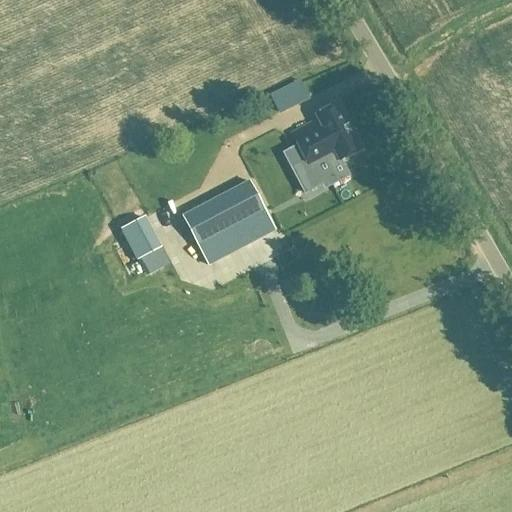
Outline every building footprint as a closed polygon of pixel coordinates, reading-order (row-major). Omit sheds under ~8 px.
[(361,148),(338,102),(315,114),(318,120),(293,133),(311,169),(337,156),(339,160),(361,148)] [(278,128),(254,141),(267,166),(291,153),(278,128)] [(218,173),(210,149),(202,152),(197,139),(183,143),(196,180),(218,173)] [(242,170),(202,192),(216,217),(233,207),(244,225),(266,213),(242,170)] [(189,183),(172,190),(178,205),(195,197),(189,183)] [(288,197),(297,221),(312,216),(303,191),(288,197)] [(290,258),(313,245),(299,220),(276,232),(290,258)]
